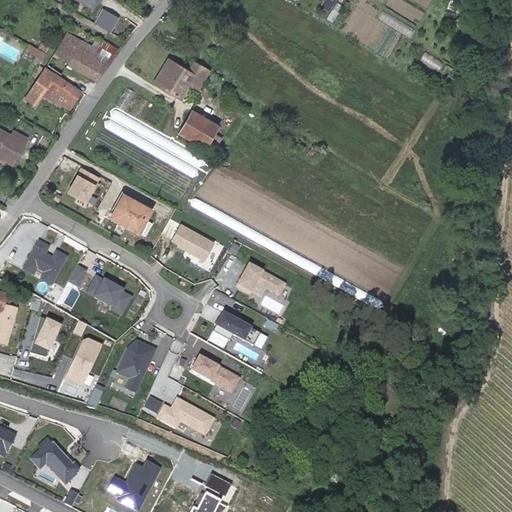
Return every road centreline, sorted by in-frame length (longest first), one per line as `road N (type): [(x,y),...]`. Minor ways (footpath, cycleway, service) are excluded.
road 1 (residential): [(24,200),(119,60),(171,0)]
road 2 (residential): [(24,200),(157,279),(174,308)]
